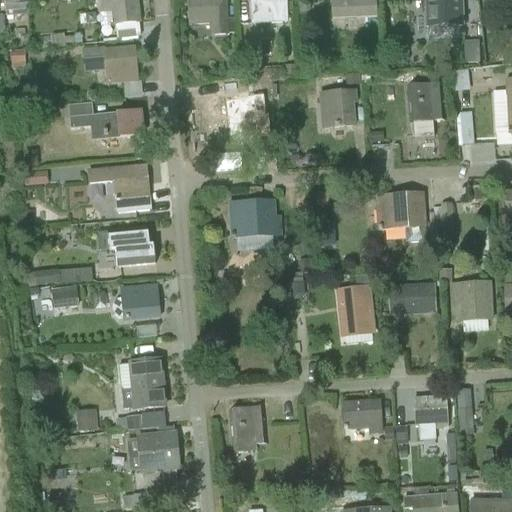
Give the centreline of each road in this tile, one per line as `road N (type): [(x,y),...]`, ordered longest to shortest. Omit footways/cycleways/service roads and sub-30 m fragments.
road 1 (residential): [(176,188),(511,159)]
road 2 (residential): [(195,398),(511,377)]
road 3 (residential): [(195,398),(176,188)]
road 4 (residential): [(176,188),(159,0)]
